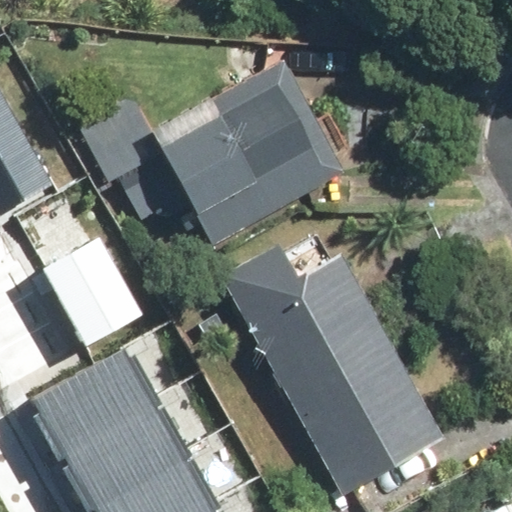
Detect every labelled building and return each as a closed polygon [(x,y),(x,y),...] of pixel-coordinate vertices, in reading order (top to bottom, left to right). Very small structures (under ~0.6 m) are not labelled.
[(356,173),(295,59),(161,131),(223,245),(356,173)] [(0,81),(0,205),(52,177),(0,81)] [(92,225),(37,254),(78,331),(133,303),(92,225)] [(363,508),(437,469),(428,450),(449,439),(355,257),(311,279),(293,246),(233,277),(345,493),(353,489),(363,508)] [(226,511),(127,329),(21,385),(89,511),(226,511)]
